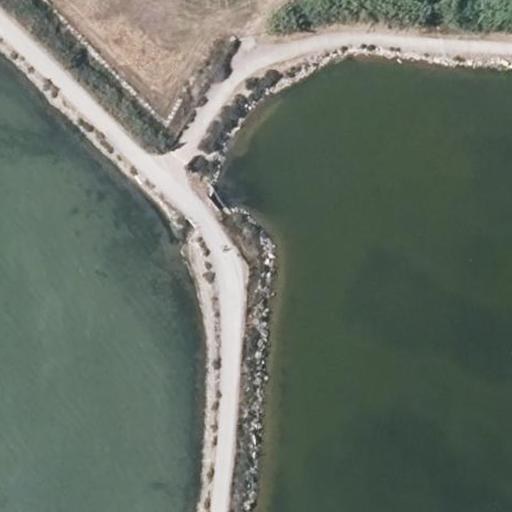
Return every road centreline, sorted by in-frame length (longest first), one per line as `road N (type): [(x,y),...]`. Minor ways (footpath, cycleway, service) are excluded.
road 1 (unclassified): [(214,511),(234,317),(218,234),(0,24)]
road 2 (track): [(511,47),(332,42),(267,53),(248,64),(198,128),(172,184)]
